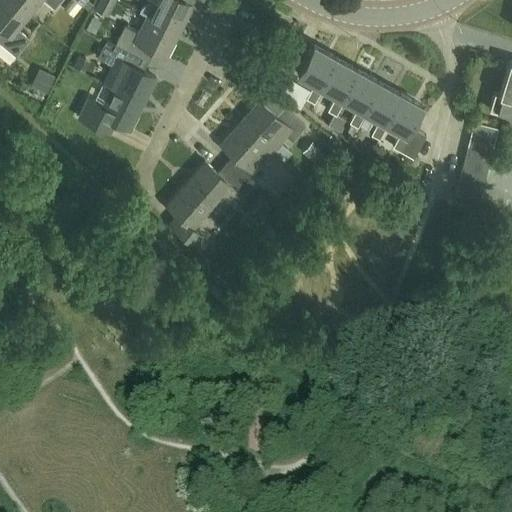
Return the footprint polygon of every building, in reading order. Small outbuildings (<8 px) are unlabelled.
[(17,30),(29,16),(9,0),(0,0),(0,45),(15,58),(30,41),(17,30)] [(9,0),(29,16),(41,1),(53,11),(62,0),(9,0)] [(73,18),(81,8),(71,0),(63,10),(73,18)] [(114,1),(112,0),(100,0),(96,10),(107,15),(114,1)] [(153,0),(151,5),(147,5),(144,7),(141,9),(140,12),(139,12),(139,13),(145,16),(179,33),(192,7),(179,0),(153,0)] [(123,28),(114,46),(148,63),(153,52),(166,58),(179,33),(145,16),(136,34),(123,28)] [(102,85),(109,88),(142,105),(155,79),(143,73),(148,63),(114,46),(105,42),(97,59),(111,67),(102,85)] [(319,89),(335,60),(313,48),(312,47),(296,76),(314,85),(305,100),(314,105),(322,90),(319,89)] [(335,117),(344,102),(341,101),(356,72),(335,60),(319,89),(322,90),(335,98),(327,113),(335,117)] [(489,109),(511,115),(511,60),(509,60),(499,93),(494,91),(489,109)] [(362,113),(378,84),(356,72),(341,101),(344,102),(357,110),(349,125),(357,130),(365,115),(362,113)] [(287,93),(299,99),(306,84),(293,78),(287,93)] [(379,142),(387,127),(384,125),(400,96),(378,84),(362,113),(365,115),(379,122),(371,137),(379,142)] [(142,105),(109,88),(100,106),(87,100),(78,118),(109,133),(114,124),(129,131),(142,105)] [(384,125),(387,127),(401,135),(393,149),(413,160),(425,137),(410,129),(422,109),(400,96),(384,125)] [(238,123),(272,153),(286,138),(290,142),(304,127),(283,108),(275,116),(258,101),(238,123)] [(470,134),(494,140),(497,128),(474,122),(470,134)] [(272,153),(238,123),(220,144),(233,156),(225,164),(250,187),(263,173),(258,168),(272,153)] [(494,140),(470,134),(467,147),(491,153),(494,140)] [(491,153),(467,147),(464,159),(488,164),(491,153)] [(464,159),(461,170),(485,176),(488,164),(464,159)] [(212,207),(211,209),(218,215),(232,199),(236,203),(250,187),(225,164),(217,173),(204,162),(185,182),(212,207)] [(485,176),(461,170),(458,182),(482,188),(485,176)] [(212,207),(185,182),(165,204),(176,214),(167,223),(195,248),(203,239),(193,229),(211,209),(212,207)] [(456,192),(480,198),(482,188),(458,182),(456,192)] [(480,198),(456,192),(453,203),(477,209),(480,198)] [(261,204),(251,216),(260,224),(270,212),(261,204)]
